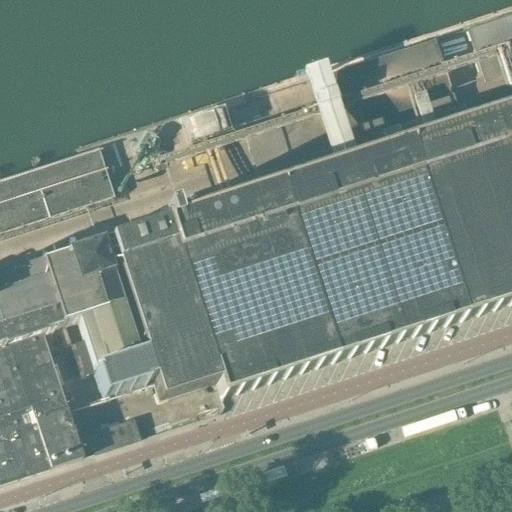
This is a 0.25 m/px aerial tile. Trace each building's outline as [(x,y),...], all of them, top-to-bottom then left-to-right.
[(511,70),(511,17),(470,31),(486,79),(511,70)] [(448,91),(432,44),(318,81),(334,128),(448,91)] [(511,112),(402,148),(459,325),(511,307),(511,112)] [(186,143),(226,134),(222,113),(181,122),(186,143)] [(93,148),(0,178),(0,231),(108,196),(93,148)] [(459,325),(402,148),(274,190),(332,366),(459,325)] [(175,222),(167,225),(163,226),(163,229),(215,387),(220,403),(332,366),(274,190),(175,222)] [(163,213),(167,225),(175,222),(171,211),(163,213)] [(0,488),(81,462),(41,338),(77,326),(84,346),(71,350),(80,379),(93,374),(102,401),(162,382),(169,402),(215,387),(163,229),(0,282),(0,488)] [(87,438),(93,458),(138,443),(132,423),(87,438)]
